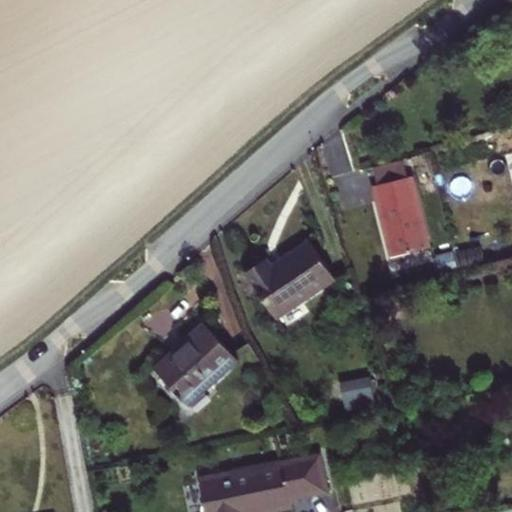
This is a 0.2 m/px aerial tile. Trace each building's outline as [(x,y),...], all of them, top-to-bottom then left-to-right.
[(374,168),(378,185),(408,177),(404,160),(374,168)] [(393,257),(430,247),(412,176),(408,177),(378,185),(375,186),(393,257)] [(511,179),(491,184),(494,198),(506,194),(511,193),(511,179)] [(509,204),(506,194),(494,198),(496,207),(509,204)] [(247,272),(277,317),(335,278),(310,241),(272,267),(266,259),(247,272)] [(437,257),(440,272),(454,269),(450,254),(437,257)] [(188,352),(163,375),(191,405),(224,374),(227,377),(241,365),(231,353),(203,323),(181,345),(188,352)] [(346,384),(350,407),(373,403),(368,379),(346,384)] [(268,511),(292,507),(290,498),(328,491),(321,454),(232,470),(204,476),(200,477),(207,511),(249,511),(249,509),(264,507),(265,511),(268,511)] [(202,468),(204,476),(232,470),(230,463),(202,468)]
